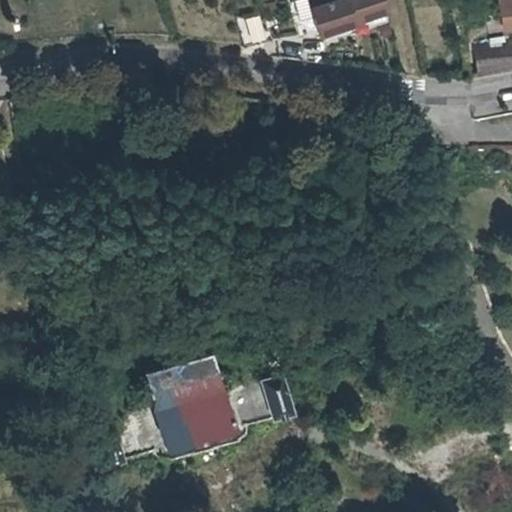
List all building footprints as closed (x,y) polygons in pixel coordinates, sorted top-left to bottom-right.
[(385,9),(381,0),(309,0),(317,30),(385,9)] [(511,0),(494,0),(496,22),(511,20),(511,0)] [(244,43),(269,38),(263,14),(260,6),(234,14),(242,43),(244,43)] [(291,11),(294,36),(313,34),(309,9),(291,11)] [(270,13),(263,14),(269,38),(277,36),(270,13)] [(478,72),(511,65),(511,38),(473,46),(478,72)] [(236,425),(292,409),(281,372),(221,388),(211,353),(145,371),(148,380),(154,404),(157,415),(97,431),(102,450),(104,460),(160,445),(164,458),(239,437),(236,425)]
